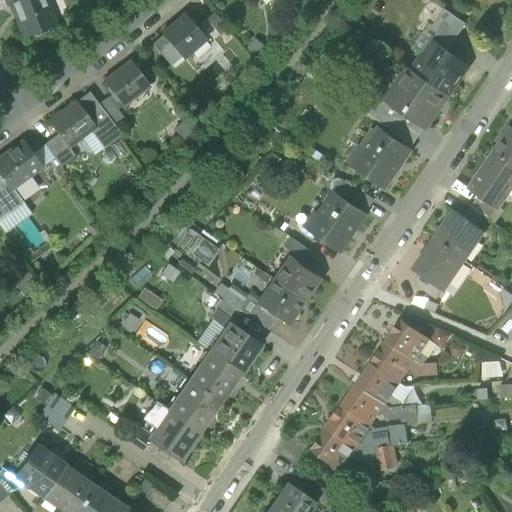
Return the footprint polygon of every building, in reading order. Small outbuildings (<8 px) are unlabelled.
[(13,5),(25,36),(55,24),(49,7),(48,7),(45,0),(6,0),(9,6),(13,5)] [(435,38),(450,48),(466,25),(444,10),(428,33),(435,38)] [(205,20),(219,35),(227,27),(214,12),(205,20)] [(163,35),(182,57),(205,37),(186,15),(163,35)] [(182,57),(163,35),(152,44),(171,66),(182,57)] [(447,52),(450,48),(435,38),(433,42),(447,52)] [(433,42),(412,71),(448,96),(468,66),(447,52),(433,42)] [(104,82),(122,106),(150,85),(131,61),(104,82)] [(427,126),(448,96),(412,71),(408,68),(387,98),(393,102),(425,124),(427,126)] [(89,92),(76,102),(95,127),(90,131),(104,149),(122,135),(115,127),(98,104),(89,92)] [(374,106),(385,113),(393,102),(387,98),(382,95),(374,106)] [(98,104),(115,127),(125,119),(108,97),(98,104)] [(68,147),(90,131),(95,127),(76,102),(76,101),(49,122),(58,134),(68,148),(68,147)] [(385,113),(395,120),(397,118),(419,133),(425,124),(393,102),(385,113)] [(419,133),(397,118),(395,120),(389,130),(410,145),(418,134),(419,134),(419,133)] [(356,169),(384,188),(410,150),(379,128),(363,151),(367,153),(356,169)] [(511,128),(511,129),(494,154),(511,166),(511,128)] [(44,145),(60,167),(75,156),(68,147),(68,148),(58,134),(44,145)] [(0,156),(0,174),(11,190),(13,188),(41,168),(31,154),(22,142),(8,152),(7,151),(0,156)] [(44,145),(31,154),(41,168),(48,176),(60,167),(44,145)] [(367,153),(363,151),(353,167),(356,169),(367,153)] [(498,207),(511,186),(511,166),(494,154),(470,189),(480,195),(498,207)] [(24,203),(13,188),(11,190),(0,174),(0,205),(7,215),(24,203)] [(335,193),(366,215),(375,202),(344,180),(335,193)] [(312,233),(340,252),(366,215),(335,193),(319,216),(322,218),(312,233)] [(480,195),(471,208),(491,221),(499,209),(498,207),(480,195)] [(484,231),(491,221),(471,208),(464,217),(484,231)] [(454,211),(434,240),(463,261),(484,231),(464,217),(454,211)] [(322,218),(319,216),(309,231),(312,233),(322,218)] [(193,241),(191,255),(206,258),(209,235),(190,232),(189,240),(193,241)] [(284,247),(304,261),(311,251),(291,238),(284,247)] [(443,291),(463,261),(434,240),(413,270),(420,275),(443,291)] [(167,263),(189,272),(193,261),(171,253),(167,263)] [(291,257),(274,281),(305,302),(315,289),(322,279),(291,257)] [(413,284),(436,300),(443,291),(420,275),(413,284)] [(289,326),(305,302),(274,281),(259,303),(258,304),(278,318),(289,326)] [(238,309),(269,331),(278,318),(258,304),(259,303),(248,295),(238,309)] [(215,309),(234,322),(241,312),(222,299),(215,309)] [(401,319),(386,341),(415,361),(420,353),(430,339),(401,319)] [(230,323),(209,352),(235,371),(239,374),(259,345),(253,341),(254,339),(230,323)] [(386,341),(371,363),(400,382),(409,369),(415,361),(386,341)] [(228,382),(235,371),(209,352),(189,382),(219,403),(232,384),(228,382)] [(425,357),(420,353),(415,361),(420,364),(425,357)] [(499,357),(479,363),(488,377),(507,371),(499,357)] [(409,369),(419,376),(438,374),(437,363),(420,364),(415,361),(409,369)] [(371,363),(356,384),(385,404),(390,396),(400,382),(371,363)] [(206,421),(219,403),(189,382),(169,411),(195,429),(202,418),(206,421)] [(356,384),(341,405),(370,425),(380,412),(385,404),(356,384)] [(501,400),(511,398),(511,385),(500,387),(501,400)] [(39,417),(59,431),(67,419),(75,408),(55,394),(39,417)] [(396,400),(390,396),(385,404),(390,407),(391,407),(396,400)] [(142,420),(156,429),(169,411),(156,401),(142,420)] [(390,419),(417,417),(416,405),(391,407),(390,407),(385,404),(380,412),(390,419)] [(341,405),(327,426),(356,447),(361,439),(370,425),(341,405)] [(199,431),(195,429),(169,411),(156,429),(148,440),(151,443),(172,457),(173,455),(179,460),(199,431)] [(387,427),(390,446),(390,447),(407,444),(405,425),(387,427)] [(350,454),(356,447),(327,426),(311,449),(340,469),(350,454)] [(130,439),(146,450),(151,443),(148,440),(135,431),(130,439)] [(361,439),(356,447),(361,450),(366,442),(361,439)] [(394,468),(390,447),(390,446),(376,447),(381,471),(394,468)] [(13,476),(43,496),(61,470),(62,470),(65,466),(36,447),(32,453),(30,452),(13,476)] [(355,458),(361,450),(356,447),(350,454),(355,458)] [(43,496),(66,511),(75,511),(93,486),(75,474),(72,477),(62,470),(61,470),(43,496)] [(0,501),(9,494),(0,483),(0,501)] [(288,483),(268,511),(307,511),(315,501),(288,483)] [(75,511),(118,511),(120,511),(119,510),(109,503),(112,499),(93,486),(75,511)] [(144,498),(163,511),(170,501),(150,488),(144,498)] [(316,500),(334,511),(338,511),(349,498),(323,490),(316,500)]
